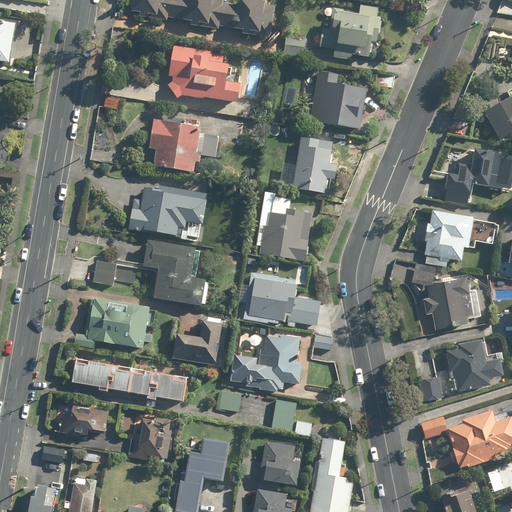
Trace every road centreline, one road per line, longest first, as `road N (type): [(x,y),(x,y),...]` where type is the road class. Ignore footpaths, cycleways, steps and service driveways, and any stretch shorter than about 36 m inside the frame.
road 1 (residential): [(401,511),(359,273),(465,0)]
road 2 (tertiary): [(0,474),(82,0)]
road 3 (unknown): [(383,416),(511,378)]
